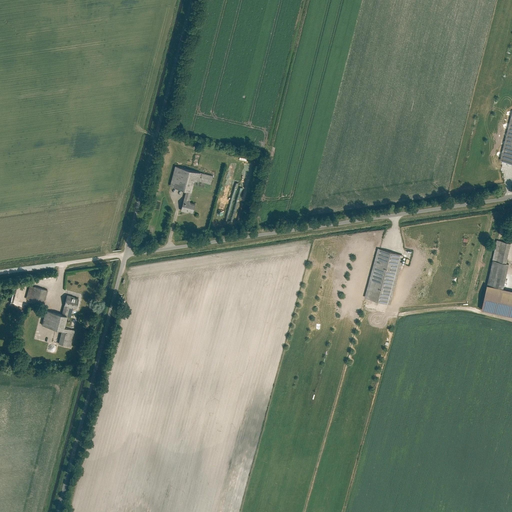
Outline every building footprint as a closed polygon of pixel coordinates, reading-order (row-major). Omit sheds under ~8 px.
[(511,109),(498,159),(511,162),(511,109)] [(214,176),(174,166),(169,184),(184,188),(179,207),(196,212),(199,200),(192,199),(196,184),(211,188),(214,176)] [(510,243),(497,240),(492,260),(506,263),(510,243)] [(403,253),(377,246),(364,295),(390,302),(403,253)] [(506,263),(492,260),(487,285),(503,289),(508,264),(506,263)] [(45,299),(48,286),(29,283),(26,295),(45,299)] [(487,285),(486,285),(480,310),(511,317),(511,290),(503,289),(487,285)] [(79,297),(64,294),(61,310),(46,307),(43,323),(51,324),(50,333),(59,335),(57,343),(70,345),(74,325),(64,323),(66,311),(70,312),(71,307),(77,308),(79,297)]
